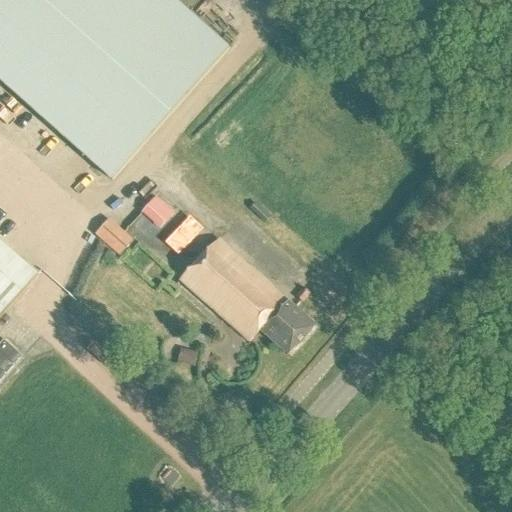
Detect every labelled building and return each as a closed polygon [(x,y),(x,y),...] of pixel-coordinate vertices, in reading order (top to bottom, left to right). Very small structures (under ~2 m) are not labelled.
[(0,0),(0,82),(112,182),(230,49),(173,0),(0,0)] [(174,215),(156,199),(142,214),(160,231),(174,215)] [(120,258),(134,242),(109,220),(95,236),(120,258)] [(0,319),(38,276),(0,241),(0,383),(23,358),(4,342),(0,346),(0,319)] [(316,327),(219,242),(181,281),(250,343),(260,331),(289,356),(316,327)] [(195,368),(199,354),(181,350),(178,365),(195,368)]
